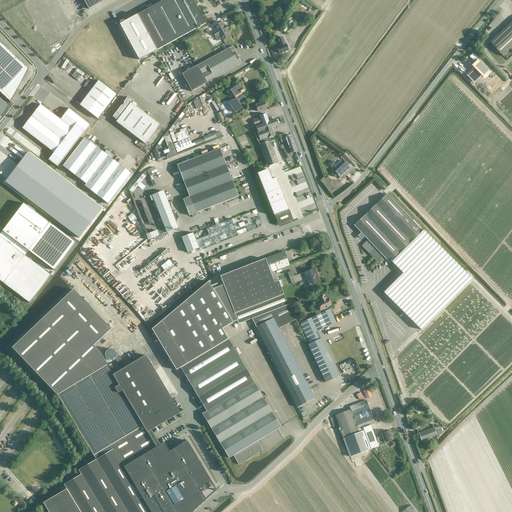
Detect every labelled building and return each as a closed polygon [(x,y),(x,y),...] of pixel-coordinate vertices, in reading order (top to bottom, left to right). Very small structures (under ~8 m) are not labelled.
[(58,0),(68,18),(79,12),(72,0),(58,0)] [(104,0),(83,0),(89,9),(104,0)] [(163,0),(138,14),(157,50),(197,28),(197,29),(200,27),(206,23),(195,4),(194,4),(195,1),(196,1),(196,0),(163,0)] [(138,14),(119,24),(139,60),(157,50),(138,14)] [(288,19),(281,29),(286,33),(293,23),(288,19)] [(511,49),(511,21),(490,42),(504,57),(511,49)] [(222,22),(214,27),(216,31),(212,33),(215,37),(218,41),(221,39),(222,41),(230,36),(222,22)] [(282,37),(277,39),(280,46),(277,47),(280,54),(289,50),(288,50),(286,44),(285,44),(282,37)] [(0,92),(10,102),(10,103),(29,69),(28,68),(28,69),(0,42),(0,92)] [(229,48),(197,65),(207,82),(241,63),(235,54),(237,53),(233,46),(229,48)] [(482,66),(475,59),(470,64),(473,67),(470,69),(476,75),(479,72),(481,75),(486,71),(482,66),(483,66),(482,65),(482,66)] [(191,91),(207,82),(197,65),(182,74),(191,91)] [(80,105),(98,118),(116,95),(98,81),(80,105)] [(235,98),(244,92),(244,91),(244,90),(243,89),(242,89),(242,88),(241,88),(238,84),(230,90),(229,91),(231,93),(232,93),(235,98)] [(124,103),(122,106),(121,105),(112,117),(117,120),(116,122),(145,144),(160,125),(130,102),(131,100),(127,97),(123,102),(124,103)] [(236,99),(229,103),(235,113),(242,108),(236,99)] [(252,110),(256,109),(257,112),(266,108),(264,102),(251,107),(252,110)] [(22,128),(54,153),(48,160),(57,167),(90,124),(69,108),(60,119),(40,104),(22,128)] [(260,117),(252,120),(254,125),(255,126),(257,133),(254,134),(256,139),(257,141),(258,141),(258,142),(269,138),(274,136),(271,128),(277,126),(275,119),(269,121),(266,114),(259,116),(260,117)] [(219,131),(194,140),(196,145),(221,135),(219,131)] [(288,147),(294,144),(290,135),(285,137),(288,147)] [(76,176),(97,148),(84,138),(63,166),(76,176)] [(189,138),(179,142),(181,148),(192,144),(189,138)] [(269,138),(258,142),(267,166),(278,163),(269,138)] [(297,151),(294,144),(288,147),(289,149),(287,149),(289,154),(297,151)] [(281,150),(285,159),(287,163),(290,161),(289,157),(285,149),(284,149),(284,147),(280,149),(281,150)] [(97,148),(76,176),(86,184),(84,186),(92,191),(113,161),(111,159),(114,156),(106,150),(104,153),(97,148)] [(189,215),(196,213),(238,196),(219,148),(177,165),(189,196),(183,199),(189,215)] [(345,153),(341,157),(345,161),(348,165),(353,161),(348,156),(345,153)] [(103,210),(30,154),(8,184),(82,240),(103,210)] [(334,171),(332,174),(335,177),(338,175),(341,178),(351,168),(348,165),(345,161),(343,163),(340,159),(333,167),(336,170),(334,171)] [(113,161),(92,191),(108,204),(131,174),(113,161)] [(268,169),(257,174),(261,184),(265,195),(280,189),(276,178),(272,180),(268,169)] [(143,171),(129,190),(132,192),(137,186),(143,189),(145,186),(141,183),(147,174),(143,171)] [(280,189),(265,195),(269,205),(270,205),(280,201),(284,199),(280,189)] [(178,228),(163,191),(152,195),(166,232),(176,229),(177,228),(178,228)] [(356,224),(354,225),(368,239),(362,245),(380,263),(385,258),(388,261),(389,262),(390,261),(403,273),(383,292),(399,308),(407,317),(409,318),(418,327),(420,329),(472,278),(423,230),(422,231),(387,194),(356,224)] [(270,205),(269,205),(274,216),(274,215),(274,216),(275,216),(285,211),(289,210),(288,210),(284,199),(280,201),(270,205)] [(23,203),(2,231),(28,251),(49,223),(23,203)] [(274,216),(278,225),(293,220),(289,210),(285,211),(275,216),(274,216)] [(148,239),(159,235),(157,230),(146,234),(148,239)] [(181,237),(187,252),(199,248),(195,239),(199,238),(197,233),(193,234),(193,233),(181,237)] [(0,280),(29,303),(51,275),(0,236),(0,280)] [(147,250),(151,247),(147,240),(142,243),(147,250)] [(208,282),(151,329),(176,370),(180,368),(228,339),(222,329),(236,321),(238,324),(252,319),(256,327),(266,346),(267,348),(297,407),(314,399),(294,359),(287,346),(278,329),(296,319),(292,311),(288,304),(287,304),(283,295),(284,295),(278,280),(274,271),(289,265),(284,251),(220,276),(222,281),(210,286),(208,282)] [(303,273),(308,286),(320,281),(315,268),(303,273)] [(294,283),(302,280),(299,274),(292,277),(290,278),(291,283),(294,282),(294,283)] [(73,289),(12,348),(52,390),(57,395),(84,439),(91,451),(96,459),(94,461),(78,470),(81,474),(64,484),(66,489),(44,502),(43,503),(48,511),(175,511),(174,508),(213,485),(187,441),(165,454),(160,445),(151,430),(150,429),(177,412),(169,398),(171,397),(154,370),(145,355),(113,375),(107,365),(100,353),(93,345),(111,329),(73,289)] [(313,314),(314,316),(329,310),(328,307),(331,305),(328,298),(327,299),(325,294),(317,298),(319,302),(317,303),(320,309),(315,312),(315,313),(313,314)] [(299,323),(299,324),(308,343),(309,343),(309,344),(308,345),(325,382),(339,376),(317,331),(336,322),(329,309),(329,310),(314,316),(299,323)] [(228,339),(180,368),(190,384),(238,355),(228,339)] [(114,360),(115,359),(119,365),(123,362),(119,356),(116,355),(116,354),(116,352),(114,350),(112,349),(110,349),(108,350),(106,351),(105,353),(105,356),(106,358),(107,360),(109,361),(111,361),(114,360)] [(238,355),(190,384),(198,398),(246,370),(238,355)] [(246,370),(198,398),(206,411),(254,384),(246,370)] [(203,412),(202,414),(211,429),(264,399),(254,384),(206,411),(204,413),(203,412)] [(369,389),(363,391),(366,399),(372,396),(369,389)] [(264,399),(211,429),(220,444),(273,414),(264,399)] [(335,415),(343,438),(350,457),(378,446),(370,425),(375,423),(372,415),(366,400),(349,406),(350,409),(335,415)] [(411,407),(415,411),(421,405),(417,401),(411,407)] [(273,414),(220,444),(229,458),(233,455),(257,441),(280,427),(273,414)] [(434,427),(419,433),(421,441),(437,435),(436,435),(443,432),(440,425),(434,428),(434,427)] [(381,436),(376,438),(379,446),(389,443),(388,441),(392,440),(388,431),(381,433),(381,436)] [(257,441),(233,455),(238,464),(262,450),(257,441)]
